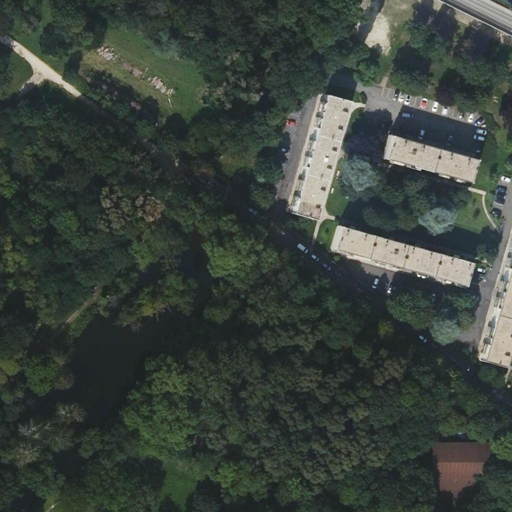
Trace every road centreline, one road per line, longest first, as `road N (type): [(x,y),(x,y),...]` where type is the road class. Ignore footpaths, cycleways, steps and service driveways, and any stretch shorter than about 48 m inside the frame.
road 1 (track): [(511,443),(176,177)]
road 2 (residential): [(188,174),(511,417)]
road 3 (track): [(176,177),(78,309),(0,391)]
road 4 (track): [(0,37),(170,159),(176,177)]
road 5 (track): [(381,340),(392,511)]
